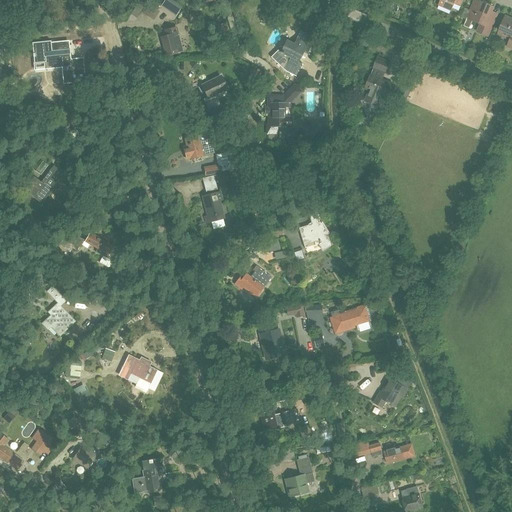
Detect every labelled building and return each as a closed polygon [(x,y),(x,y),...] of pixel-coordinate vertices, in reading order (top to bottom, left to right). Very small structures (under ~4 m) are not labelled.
[(167,10),(173,1),(171,0),(165,0),(161,6),(167,10)] [(461,7),(463,0),(440,0),(438,6),(452,12),(455,4),(461,7)] [(469,15),(468,18),(473,20),(473,21),(481,24),(478,32),(488,36),(494,23),(488,21),(494,8),(481,2),(481,3),(475,0),(472,8),(466,6),(463,13),(469,15)] [(150,5),(144,14),(153,20),(159,11),(150,5)] [(511,18),(506,16),(497,35),(510,40),(507,47),(511,49),(511,18)] [(229,37),(225,24),(215,26),(218,40),(229,37)] [(179,40),(176,28),(160,32),(165,55),(184,51),(181,40),(179,40)] [(298,62),(303,51),(308,53),(311,47),(306,45),(307,44),(297,40),(294,45),(287,42),(281,52),(278,50),(271,57),(285,71),(296,76),(303,64),(298,62)] [(50,41),(32,43),(33,54),(33,57),(33,59),(33,61),(34,60),(34,64),(45,62),(45,63),(50,62),(51,68),(53,68),(61,67),(70,66),(70,59),(69,55),(71,54),(70,53),(69,53),(69,50),(70,50),(70,49),(69,49),(68,45),(68,42),(62,43),(55,43),(53,44),(53,42),(51,43),(50,41)] [(374,68),(372,75),(371,75),(366,89),(369,90),(364,101),(379,107),(383,96),(387,98),(393,84),(383,80),(386,73),(387,73),(391,63),(378,57),(373,68),(374,68)] [(64,83),(63,83),(63,84),(85,82),(84,69),(63,71),(64,83)] [(260,79),(259,70),(250,71),(250,80),(260,79)] [(219,104),(216,96),(228,90),(221,75),(200,85),(207,98),(203,100),(208,109),(219,104)] [(284,118),(284,108),(291,108),(291,102),(302,92),(295,84),(283,95),(267,95),(267,107),(265,107),(265,114),(267,114),(267,126),(267,135),(291,135),(291,129),(303,128),(303,118),(284,118)] [(227,129),(242,143),(250,133),(235,120),(227,129)] [(86,141),(75,129),(68,135),(80,147),(86,141)] [(183,146),(185,151),(187,159),(192,157),(192,159),(201,157),(206,156),(215,153),(211,139),(207,135),(201,137),(196,138),(187,141),(185,141),(186,146),(183,146)] [(43,162),(36,171),(41,175),(48,166),(43,162)] [(221,174),(221,172),(220,165),(220,163),(204,166),(206,176),(221,174)] [(296,163),(289,169),(294,175),(301,168),(296,163)] [(24,191),(42,204),(52,190),(55,192),(61,185),(51,178),(58,169),(53,165),(41,181),(34,177),(24,191)] [(206,192),(217,190),(216,183),(219,182),(217,175),(203,179),(206,192)] [(256,180),(252,186),(264,193),(267,187),(256,180)] [(224,219),(219,201),(218,193),(205,196),(210,216),(206,217),(207,223),(224,219)] [(282,197),(275,201),(284,223),(291,219),(282,197)] [(299,229),(305,247),(312,245),(312,241),(319,240),(323,249),(330,245),(328,233),(321,224),(320,224),(316,212),(309,214),(312,225),(299,229)] [(88,248),(90,244),(98,248),(96,252),(104,256),(100,263),(108,267),(110,267),(120,250),(96,237),(95,238),(89,235),(86,241),(79,237),(74,245),(65,240),(61,246),(71,252),(73,248),(78,251),(82,244),(88,248)] [(301,251),(294,253),(296,261),(303,259),(301,251)] [(257,265),(252,270),(254,272),(250,277),(247,274),(241,281),(239,279),(235,284),(242,290),(244,287),(257,297),(269,282),(268,281),(272,276),(257,265)] [(42,274),(33,274),(33,284),(42,285),(42,274)] [(29,301),(29,290),(19,290),(19,301),(29,301)] [(76,322),(62,306),(59,303),(48,314),(51,317),(42,325),(48,331),(51,328),(60,337),(76,322)] [(301,304),(289,307),(285,308),(287,316),(295,315),(296,318),(305,316),(301,304)] [(331,318),(335,330),(350,325),(351,328),(357,326),(359,330),(370,327),(364,308),(341,315),(339,310),(331,312),(333,318),(331,318)] [(279,329),(260,334),(266,360),(285,355),(279,329)] [(393,333),(388,335),(393,349),(399,347),(393,333)] [(157,370),(149,367),(138,361),(128,356),(119,374),(136,383),(148,389),(157,370)] [(384,373),(399,370),(397,359),(382,361),(384,373)] [(383,408),(387,402),(394,406),(396,408),(412,383),(396,373),(392,380),(390,378),(383,389),(375,403),(383,408)] [(259,408),(260,413),(265,432),(278,429),(273,405),(259,408)] [(300,421),(297,409),(279,413),(282,425),(300,421)] [(10,424),(16,418),(10,412),(4,419),(10,424)] [(75,417),(66,423),(78,438),(86,432),(75,417)] [(34,446),(49,456),(56,446),(51,442),(53,439),(39,429),(32,439),(37,443),(34,446)] [(330,431),(321,433),(323,442),(332,440),(330,431)] [(1,435),(0,435),(0,458),(18,471),(25,462),(4,447),(9,441),(1,435)] [(372,453),(381,450),(382,450),(380,442),(369,445),(368,441),(361,443),(364,455),(372,453)] [(338,445),(316,448),(317,454),(339,451),(338,445)] [(168,454),(174,458),(180,450),(174,446),(168,454)] [(385,452),(388,463),(411,457),(408,446),(397,449),(396,446),(387,448),(388,452),(385,452)] [(86,450),(81,447),(73,459),(88,469),(95,458),(97,455),(88,448),(86,450)] [(295,460),(293,453),(283,455),(285,462),(295,460)] [(309,456),(308,457),(296,460),(299,470),(311,467),(309,456)] [(141,480),(143,492),(160,489),(158,477),(166,475),(164,468),(160,468),(159,460),(142,463),(143,472),(144,471),(145,479),(141,480)] [(313,473),(301,476),(289,479),(293,496),(305,493),(303,487),(307,486),(307,484),(315,482),(313,473)] [(377,484),(361,488),(364,501),(380,497),(377,484)] [(408,511),(423,508),(421,503),(424,502),(422,496),(420,497),(417,487),(407,490),(401,491),(406,511),(408,511)] [(162,506),(160,496),(152,497),(154,507),(162,506)]
